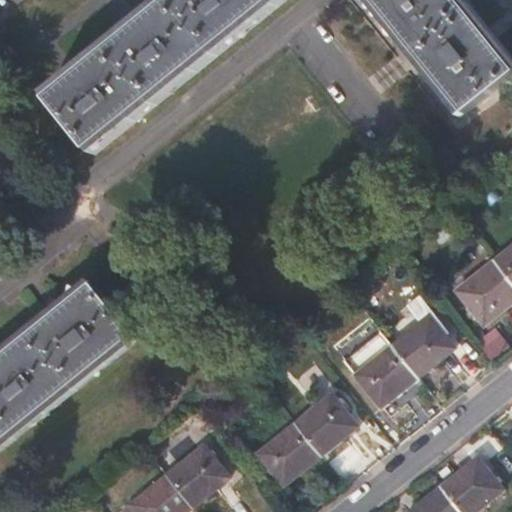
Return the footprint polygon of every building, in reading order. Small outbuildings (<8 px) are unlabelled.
[(164,0),(47,96),(94,156),(289,0),(164,0)] [(369,0),(463,117),(511,78),(511,57),(466,0),(369,0)] [(511,250),(497,263),(511,282),(511,250)] [(511,306),(511,282),(497,263),(459,293),(486,327),(511,306)] [(90,279),(0,351),(0,450),(139,341),(90,279)] [(431,319),(440,331),(445,326),(421,298),(407,308),(422,326),(431,319)] [(394,348),(420,381),(457,352),(440,331),(431,319),(422,326),(394,348)] [(488,356),(509,348),(501,327),(480,335),(488,356)] [(383,411),(420,381),(394,348),(357,379),(383,411)] [(298,425),(324,458),(360,429),(334,396),(298,425)] [(286,489),(324,458),(298,425),(260,456),(286,489)] [(170,478),(196,511),(232,481),(207,448),(170,478)] [(479,459),(443,488),(462,511),(476,511),(504,490),(479,459)] [(134,511),(193,511),(196,511),(170,478),(132,509),(134,511)] [(462,511),(443,488),(412,511),(462,511)]
